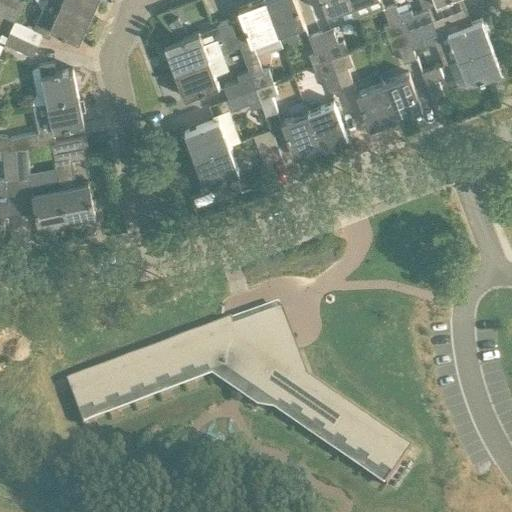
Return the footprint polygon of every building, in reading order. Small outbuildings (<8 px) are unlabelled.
[(0,0),(0,14),(14,21),(15,20),(20,9),(0,0)] [(23,0),(0,0),(20,9),(23,0)] [(78,41),(90,16),(60,3),(54,0),(45,0),(33,28),(15,20),(14,21),(10,32),(37,45),(43,33),(47,35),(50,28),(78,41)] [(54,0),(60,3),(90,16),(96,0),(54,0)] [(251,43),(278,33),(265,0),(259,0),(238,8),(251,43)] [(265,0),(278,33),(304,23),(295,0),(265,0)] [(339,9),(353,4),(351,0),(320,0),(330,26),(343,21),(339,9)] [(351,0),(353,4),(357,16),(383,6),(381,0),(351,0)] [(419,0),(423,7),(427,6),(427,8),(412,14),(410,8),(409,9),(399,13),(405,29),(463,7),(460,0),(419,0)] [(406,2),(396,6),(399,13),(409,9),(406,2)] [(405,29),(399,13),(396,6),(395,3),(383,7),(389,22),(382,25),(387,36),(405,29)] [(433,37),(443,63),(491,45),(481,18),(469,23),(463,7),(405,29),(412,48),(423,43),(421,37),(436,31),(438,36),(433,37)] [(167,24),(176,37),(185,31),(176,18),(167,24)] [(164,45),(174,71),(239,45),(229,19),(217,23),(222,36),(203,43),(199,31),(164,45)] [(331,58),(347,52),(342,40),(337,42),(331,26),(320,31),(331,58)] [(416,57),(412,48),(405,29),(387,36),(391,49),(397,46),(403,62),(416,57)] [(307,53),(312,65),(331,58),(320,31),(308,36),(313,50),(307,53)] [(10,32),(4,43),(32,55),(37,45),(10,32)] [(240,46),(239,45),(174,71),(184,98),(219,85),(209,58),(240,46)] [(502,72),(491,45),(443,63),(444,64),(457,59),(467,85),(502,72)] [(345,67),(352,64),(347,52),(331,58),(341,85),(351,81),(345,67)] [(255,87),(272,80),(268,68),(263,70),(257,55),(245,60),(249,69),(255,87)] [(331,58),(312,65),(317,77),(322,75),(328,90),(341,85),(331,58)] [(38,64),(41,75),(46,102),(47,103),(78,96),(73,68),(55,72),(53,61),(38,64)] [(438,80),(444,78),(439,65),(421,71),(432,100),(444,95),(438,80)] [(223,86),(228,97),(255,87),(249,69),(237,74),(239,79),(223,86)] [(383,82),(396,117),(422,107),(408,72),(383,82)] [(255,87),(262,104),(266,114),(266,115),(276,110),(278,110),(272,95),(277,93),(272,80),(255,87)] [(369,128),(396,117),(383,82),(356,93),(369,128)] [(255,87),(228,97),(233,109),(248,103),(250,109),(262,104),(255,87)] [(84,124),(78,96),(47,103),(49,116),(35,118),(37,124),(38,132),(35,132),(13,137),(0,135),(0,149),(1,149),(3,150),(13,150),(26,148),(51,142),(55,141),(52,130),(84,124)] [(307,111),(321,146),(347,136),(333,101),(307,111)] [(307,111),(281,121),(284,131),(294,156),(321,146),(307,111)] [(194,158),(229,144),(219,118),(184,131),(194,158)] [(281,156),(274,135),(271,128),(270,129),(253,135),(263,163),(281,156)] [(60,187),(66,219),(94,213),(88,181),(76,183),(72,159),(90,155),(86,135),(55,141),(51,142),(56,166),(60,187)] [(239,171),(229,144),(194,158),(204,185),(206,190),(216,187),(220,198),(241,190),(235,173),(239,171)] [(28,172),(26,148),(13,150),(16,181),(29,180),(28,172)] [(6,179),(6,182),(16,181),(13,150),(3,150),(3,159),(4,179),(6,179)] [(60,187),(56,166),(28,172),(29,176),(39,224),(66,219),(60,187)] [(270,179),(260,183),(263,192),(273,188),(270,179)] [(105,201),(112,200),(111,189),(104,190),(105,201)] [(231,321),(66,383),(82,425),(83,425),(84,425),(80,415),(91,410),(93,415),(106,410),(108,416),(110,415),(106,405),(118,400),(119,405),(132,400),(134,406),(136,405),(132,395),(144,391),(145,395),(158,390),(161,396),(162,396),(158,385),(170,381),(172,385),(185,380),(187,386),(188,386),(185,375),(196,371),(198,375),(211,371),(213,377),(215,376),(214,376),(227,371),(276,410),(277,411),(280,408),(290,415),(293,411),(302,418),(296,427),(297,428),(301,422),(312,430),(315,426),(324,433),(318,442),(319,443),(323,437),(334,445),(337,441),(346,448),(340,457),(342,458),(345,452),(357,460),(359,456),(369,463),(362,472),(364,473),(367,467),(379,475),(381,472),(391,478),(385,487),(386,488),(411,451),(307,379),(281,309),(280,310),(279,310),(280,311),(233,328),(231,323),(232,323),(231,321)]
